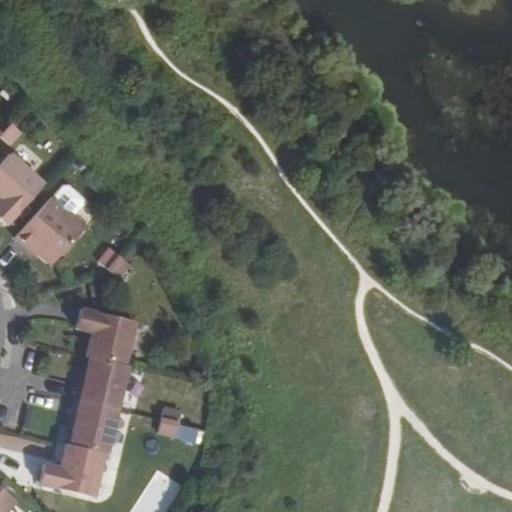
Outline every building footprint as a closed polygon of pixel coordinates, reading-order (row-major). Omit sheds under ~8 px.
[(14,138),(5,130),(0,134),(0,149),(2,151),(14,138)] [(0,222),(5,227),(42,185),(9,155),(0,164),(0,200),(0,201),(0,200),(0,222)] [(82,196),(69,184),(62,185),(52,197),(72,215),(82,203),(82,196)] [(32,219),(15,237),(27,248),(30,245),(38,253),(51,265),(86,227),(72,215),(52,197),(32,219)] [(27,248),(36,256),(38,253),(30,245),(27,248)] [(119,257),(110,250),(98,263),(108,271),(119,257)] [(129,266),(119,258),(108,271),(117,279),(129,266)] [(91,334),(85,358),(89,358),(124,367),(134,323),(80,310),(75,330),(91,334)] [(74,401),(117,411),(127,368),(124,367),(89,358),(85,375),(83,386),(78,385),(74,401)] [(103,454),(107,455),(117,411),(74,401),(70,417),(75,418),(73,430),(69,446),(103,454)] [(177,426),(180,413),(163,409),(160,422),(177,426)] [(174,438),(177,426),(160,422),(157,434),(174,438)] [(38,485),(93,498),(103,454),(69,446),(65,445),(59,469),(43,465),(38,485)] [(154,470),(132,511),(164,511),(180,483),(154,470)] [(0,511),(3,511),(13,503),(0,491),(0,511)]
